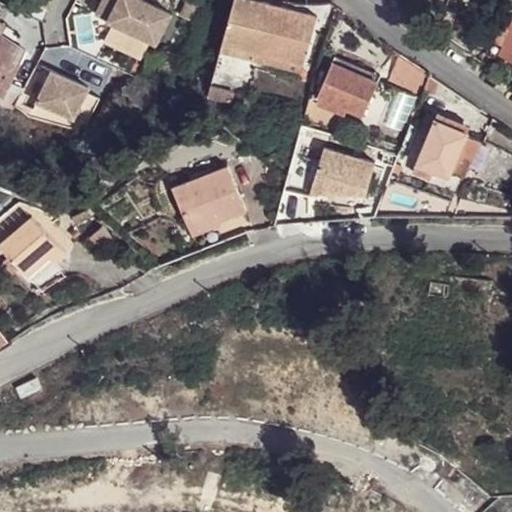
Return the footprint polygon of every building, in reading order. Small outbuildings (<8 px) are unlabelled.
[(27,0),(25,0),(21,11),(44,22),(49,9),(31,1),(27,0)] [(27,0),(31,1),(49,9),(52,0),(27,0)] [(116,0),(101,0),(94,16),(107,22),(116,0)] [(116,0),(107,22),(155,45),(170,14),(140,0),(116,0)] [(297,11),(254,0),(237,0),(225,43),(255,51),(254,53),(305,67),(318,25),(295,18),(297,11)] [(295,18),(318,25),(320,18),(297,11),(295,18)] [(506,47),(511,35),(511,28),(505,24),(495,42),(506,47)] [(0,30),(0,38),(14,48),(16,41),(0,30)] [(502,56),(511,60),(511,35),(506,47),(502,56)] [(0,96),(6,101),(29,50),(16,41),(14,48),(0,38),(0,96)] [(305,67),(254,53),(252,60),(303,75),(305,67)] [(335,56),(332,61),(335,62),(380,82),(382,77),(335,56)] [(432,77),(403,58),(390,85),(423,98),(432,77)] [(335,62),(319,98),(320,99),(348,111),(364,118),(380,82),(335,62)] [(56,72),(40,105),(89,128),(102,101),(90,95),(93,91),(56,72)] [(440,83),(432,77),(427,91),(436,95),(440,83)] [(214,85),(211,98),(235,104),(239,92),(214,85)] [(348,111),(320,99),(317,107),(346,119),(348,111)] [(467,134),(470,125),(439,111),(414,171),(431,178),(434,170),(448,176),(452,168),(465,175),(475,152),(480,140),(467,134)] [(377,164),(326,149),(311,198),(353,196),(367,195),(377,164)] [(197,180),(179,188),(197,231),(224,219),(226,223),(252,212),(232,165),(211,175),(206,165),(193,170),(197,180)] [(34,216),(1,247),(27,274),(48,255),(53,259),(57,264),(69,253),(34,216)] [(224,219),(197,231),(200,238),(227,227),(226,223),(224,219)] [(103,224),(90,236),(102,248),(115,235),(103,224)] [(27,274),(32,279),(53,259),(48,255),(27,274)] [(0,351),(11,345),(0,333),(0,351)] [(320,399),(361,405),(368,360),(314,352),(315,346),(231,335),(224,387),(320,399)] [(361,405),(320,399),(317,421),(342,424),(341,436),(357,439),(359,427),(361,405)] [(188,470),(163,469),(163,494),(188,494),(188,470)] [(108,511),(106,484),(8,494),(9,511),(108,511)] [(311,511),(233,486),(223,511),(311,511)]
